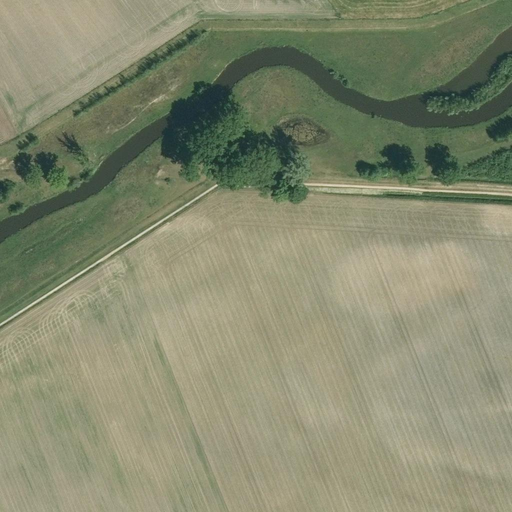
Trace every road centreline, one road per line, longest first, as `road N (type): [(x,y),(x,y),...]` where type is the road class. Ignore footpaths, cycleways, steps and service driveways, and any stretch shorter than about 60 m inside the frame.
road 1 (track): [(511,188),(234,174),(164,206),(0,314)]
road 2 (track): [(0,151),(206,25),(422,23),(484,0)]
